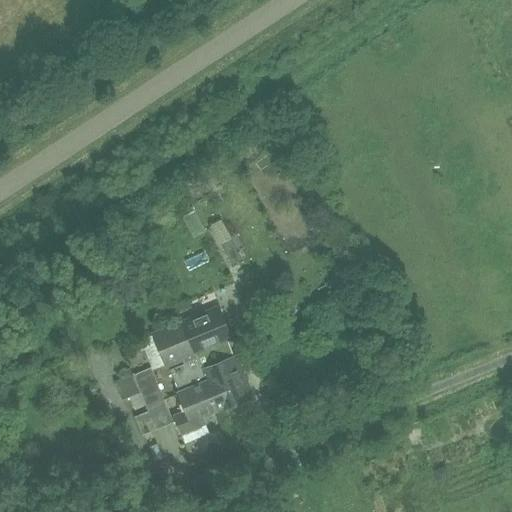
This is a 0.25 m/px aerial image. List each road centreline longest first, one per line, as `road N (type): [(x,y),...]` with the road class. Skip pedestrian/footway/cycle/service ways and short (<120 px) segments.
road 1 (unclassified): [(129,511),(511,359)]
road 2 (unclassified): [(0,190),(293,0)]
